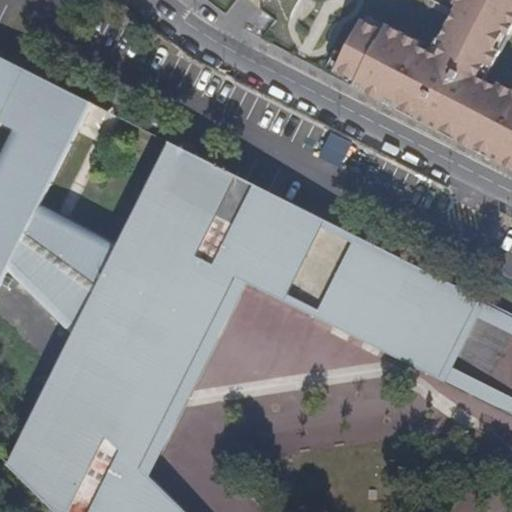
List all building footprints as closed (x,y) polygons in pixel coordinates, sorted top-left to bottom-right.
[(511,88),(500,82),(511,56),(511,0),(462,0),(434,53),(363,19),(328,73),(511,166),(511,88)] [(0,289),(11,267),(78,334),(13,465),(61,511),(189,511),(137,459),(230,273),(439,377),(452,374),(455,367),(481,317),(485,307),(480,296),(174,143),(122,246),(41,206),(94,101),(0,54),(0,289)] [(331,133),(319,157),(340,167),(351,142),(331,133)] [(485,307),(481,317),(511,332),(511,315),(487,303),(485,307)] [(511,346),(495,380),(511,387),(511,346)] [(452,374),(448,381),(511,413),(511,395),(455,367),(452,374)]
